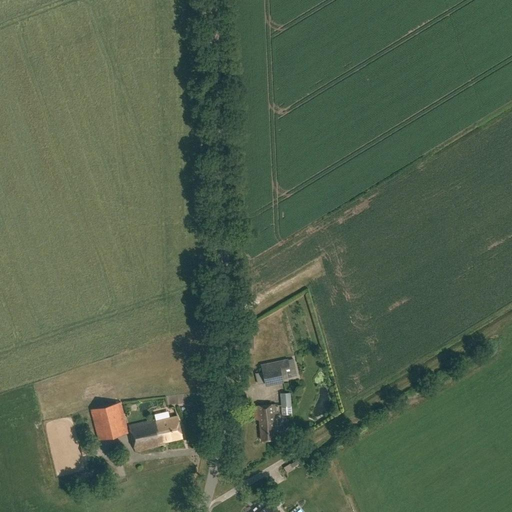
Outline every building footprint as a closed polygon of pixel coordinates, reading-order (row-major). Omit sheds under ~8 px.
[(297,376),(293,358),(260,364),(262,372),(255,373),(258,384),(297,376)] [(291,406),(290,393),(280,393),(281,407),(291,406)] [(128,433),(121,402),(91,409),(98,440),(128,433)] [(254,406),(255,420),(259,420),(261,441),(278,439),(276,421),(277,421),(275,404),(254,406)] [(156,415),(157,420),(171,417),(169,412),(156,415)] [(182,438),(177,417),(155,422),(155,421),(129,427),(135,452),(164,445),(164,443),(182,438)] [(94,453),(93,447),(81,450),(83,456),(94,453)] [(322,511),(305,491),(284,509),(286,511),(322,511)] [(278,511),(267,499),(251,511),(278,511)]
